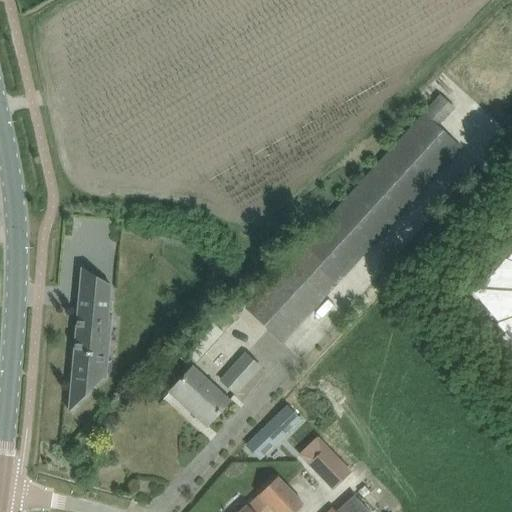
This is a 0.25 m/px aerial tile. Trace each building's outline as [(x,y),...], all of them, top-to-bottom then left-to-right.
[(460,148),(437,126),(454,108),(440,95),(423,113),(423,114),(245,309),(282,342),(460,148)] [(511,261),(472,303),(511,349),(511,261)] [(102,379),(107,316),(110,292),(79,289),(72,376),(102,379)] [(183,351),(196,362),(223,332),(210,321),(183,351)] [(221,381),(235,394),(260,368),(245,354),(221,381)] [(206,425),(207,426),(229,402),(192,368),(170,392),(183,404),(185,402),(208,423),(206,425)] [(288,412),(248,450),(260,464),(301,425),(288,412)] [(297,456),(332,491),(351,472),(317,437),(297,456)] [(240,511),(293,511),(298,508),(303,504),(277,477),(240,511)]
